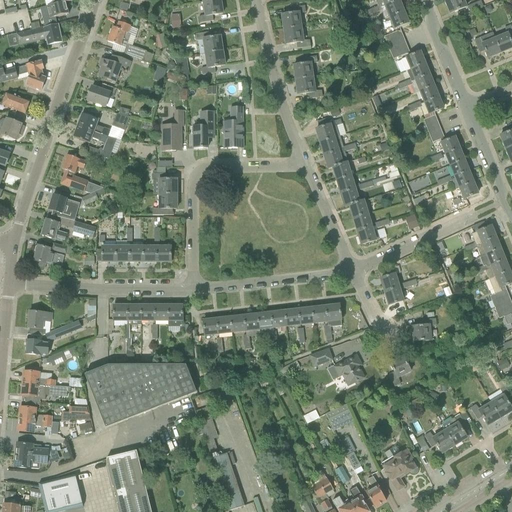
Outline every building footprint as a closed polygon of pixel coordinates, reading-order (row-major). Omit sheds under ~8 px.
[(72,1),(71,0),(52,0),(53,5),(40,9),(72,1)] [(222,14),(221,14),(218,0),(217,0),(202,3),(204,17),(198,17),(199,24),(213,22),(212,16),(222,14)] [(450,14),(466,8),(462,0),(445,0),(450,13),(449,14),(450,14)] [(72,1),(40,9),(43,24),(44,27),(56,24),(55,18),(56,18),(68,15),(65,4),(65,3),(66,3),(72,2),(72,1)] [(388,19),(403,13),(398,1),(384,7),(385,11),(388,19)] [(480,1),(467,7),(470,12),(482,7),(480,1)] [(120,9),(128,11),(129,4),(121,3),(120,9)] [(385,11),(384,7),(383,5),(377,7),(375,8),(377,14),(385,11)] [(298,13),(304,12),(304,7),(301,7),(291,8),(292,14),(281,16),(282,16),(284,30),(300,28),(298,13)] [(369,17),(377,14),(375,8),(367,12),(369,17)] [(408,23),(407,24),(403,13),(388,19),(393,30),(408,24),(408,23)] [(179,15),(171,16),(171,29),(180,28),(179,15)] [(133,29),(128,27),(118,23),(116,30),(112,28),(107,42),(120,47),(125,48),(123,54),(133,57),(143,61),(146,52),(127,45),(133,29)] [(47,47),(62,43),(58,25),(43,29),(16,35),(18,47),(45,40),(47,47)] [(511,45),(510,41),(511,39),(511,30),(510,26),(505,28),(507,35),(495,40),(494,40),(500,53),(511,47),(511,45)] [(309,42),(302,43),(300,28),(284,30),(286,44),(285,44),(285,45),(296,43),(297,49),(310,47),(309,42)] [(471,38),(477,36),(474,29),(469,32),(471,38)] [(391,41),(402,36),(400,31),(389,35),(391,41)] [(220,37),(209,39),(208,33),(195,35),(196,42),(198,42),(198,46),(202,46),(203,55),(221,52),(219,38),(220,37)] [(494,40),(495,40),(492,33),(474,41),(479,54),(484,51),(487,59),(488,58),(500,53),(494,40)] [(171,43),(175,39),(171,34),(169,36),(168,35),(166,37),(171,43)] [(394,47),(391,41),(389,35),(383,38),(388,49),(394,47)] [(394,47),(405,42),(402,36),(391,41),(394,47)] [(396,52),(407,47),(405,42),(394,47),(396,52)] [(398,58),(396,52),(394,47),(388,49),(393,60),(398,58)] [(398,58),(409,53),(407,47),(396,52),(398,58)] [(224,66),(223,66),(221,52),(203,55),(205,68),(200,69),(202,76),(215,74),(214,68),(224,66)] [(419,53),(420,53),(419,53),(400,61),(404,72),(424,64),(419,53)] [(185,57),(174,59),(184,82),(187,81),(187,76),(188,76),(185,57)] [(310,64),(317,63),(316,57),(302,59),(303,65),(293,66),(293,67),(294,66),(296,81),(312,78),(310,64)] [(130,63),(124,61),(115,58),(113,64),(101,60),(100,62),(103,63),(98,77),(116,83),(120,72),(126,74),(130,63)] [(41,71),(43,70),(41,62),(26,66),(25,64),(23,65),(24,67),(3,72),(1,65),(0,64),(0,85),(28,77),(29,78),(26,87),(40,92),(45,79),(43,78),(41,71)] [(168,64),(167,66),(168,69),(171,71),(173,70),(175,67),(174,64),(171,63),(168,64)] [(411,82),(428,75),(424,64),(404,72),(405,73),(407,72),(410,80),(411,82)] [(158,67),(155,74),(163,77),(165,70),(158,67)] [(412,95),(433,87),(428,75),(411,82),(410,80),(403,83),(405,88),(409,87),(412,95)] [(321,92),(315,93),(312,78),(296,81),(298,95),(297,95),(308,94),(309,100),(321,98),(321,92)] [(420,105),(437,98),(433,87),(412,95),(413,96),(419,93),(421,99),(418,100),(419,103),(420,105)] [(110,94),(99,90),(91,88),(86,101),(105,108),(110,94)] [(14,96),(14,97),(6,94),(2,106),(24,114),(29,102),(16,97),(16,96),(14,96)] [(376,97),(371,99),(375,108),(380,106),(376,97)] [(442,109),(437,98),(420,105),(419,103),(413,105),(415,110),(419,108),(423,117),(443,109),(442,109)] [(221,129),(221,134),(223,137),(223,149),(237,149),(243,148),(243,135),(243,133),(243,131),(243,116),(243,108),(233,108),(228,108),(228,123),(223,123),(223,129),(221,129)] [(128,118),(129,112),(119,109),(117,116),(128,118)] [(173,126),(161,126),(161,142),(161,152),(175,152),(181,152),(181,148),(181,138),(181,128),(183,127),(183,111),(172,111),(173,126)] [(199,126),(193,126),(193,149),(207,149),(209,149),(209,140),(213,140),(213,131),(213,113),(203,113),(199,113),(199,126)] [(99,121),(91,118),(82,115),(77,126),(107,138),(109,132),(97,126),(99,121)] [(128,118),(117,116),(115,115),(111,128),(124,133),(129,119),(128,118)] [(425,126),(437,122),(435,116),(423,121),(425,126)] [(20,126),(11,122),(3,120),(0,121),(0,135),(5,138),(6,137),(15,140),(18,133),(21,135),(23,129),(22,129),(20,128),(20,126)] [(336,127),(341,126),(339,121),(328,124),(328,126),(315,130),(316,130),(320,143),(339,137),(336,127)] [(428,132),(439,127),(437,122),(425,126),(428,132)] [(511,124),(507,127),(509,132),(499,136),(500,137),(501,136),(506,150),(511,147),(511,124)] [(107,138),(77,126),(73,138),(90,145),(91,140),(104,145),(102,150),(99,149),(99,152),(87,148),(85,154),(109,160),(115,141),(107,138)] [(430,138),(442,133),(439,127),(428,132),(430,138)] [(432,143),(444,138),(442,133),(430,138),(432,143)] [(354,145),(342,148),(339,137),(320,143),(324,156),(355,146),(354,145)] [(454,139),(454,138),(440,144),(445,155),(458,149),(454,139)] [(0,152),(0,146),(1,144),(0,143),(0,165),(5,167),(9,156),(0,152)] [(386,145),(379,147),(381,153),(388,151),(386,145)] [(344,153),(356,150),(355,146),(324,156),(328,169),(347,163),(344,153)] [(450,166),(463,161),(458,149),(445,155),(450,166)] [(65,171),(60,185),(69,188),(83,193),(89,195),(94,193),(103,189),(87,182),(73,177),(77,168),(83,170),(86,163),(76,159),(66,156),(61,170),(65,171)] [(454,178),(467,172),(463,161),(450,166),(454,178)] [(337,181),(354,176),(350,163),(347,164),(347,163),(328,169),(328,170),(333,168),(337,181)] [(459,189),(472,183),(467,172),(454,178),(459,189)] [(176,180),(166,180),(166,174),(151,174),(152,181),(157,181),(158,195),(175,195),(175,181),(176,181),(176,180)] [(351,177),(354,176),(337,181),(341,194),(355,190),(351,177)] [(438,187),(446,184),(444,179),(436,182),(438,187)] [(359,191),(372,187),(371,182),(357,187),(359,191)] [(477,194),(472,183),(459,189),(463,200),(477,194)] [(363,201),(358,202),(355,190),(341,194),(345,207),(344,207),(363,202),(363,201)] [(89,195),(81,199),(84,206),(98,200),(94,193),(89,195)] [(176,209),(175,209),(175,195),(158,195),(158,209),(152,209),(152,216),(173,216),(173,213),(172,213),(172,210),(176,210),(176,209)] [(53,196),(48,210),(52,212),(50,216),(74,222),(79,204),(72,201),(53,196)] [(353,219),(367,215),(363,202),(344,207),(344,208),(349,206),(353,219)] [(357,232),(371,228),(367,215),(353,219),(357,232)] [(410,233),(420,230),(415,215),(404,219),(410,233)] [(56,232),(59,224),(45,220),(41,236),(54,240),(64,243),(66,235),(56,232)] [(375,229),(389,225),(388,220),(374,225),(375,229)] [(92,238),(94,229),(75,223),(72,232),(71,235),(83,238),(84,235),(92,238)] [(490,228),(491,227),(471,235),(475,244),(475,246),(494,238),(490,228)] [(377,232),(373,234),(371,228),(357,232),(361,245),(379,240),(377,232)] [(132,244),(132,236),(127,236),(127,242),(116,242),(116,247),(115,247),(115,262),(129,262),(129,247),(129,244),(132,244)] [(479,258),(499,250),(494,238),(475,246),(475,244),(469,246),(471,251),(475,249),(479,258)] [(67,249),(67,248),(53,244),(51,252),(68,256),(70,250),(67,249)] [(34,262),(32,268),(34,269),(42,272),(43,270),(45,264),(53,267),(60,269),(63,257),(56,255),(50,253),(51,250),(47,249),(37,246),(33,261),(34,262)] [(96,250),(96,262),(101,262),(101,263),(102,263),(102,262),(115,262),(115,247),(102,247),(101,247),(101,250),(96,250)] [(143,247),(129,247),(129,262),(143,262),(143,248),(143,247)] [(156,262),(156,248),(143,248),(143,262),(156,262)] [(170,248),(160,248),(156,248),(156,262),(170,262),(170,263),(170,248)] [(483,269),(504,261),(499,250),(479,258),(482,267),(483,269)] [(488,280),(508,272),(504,261),(483,269),(482,267),(477,269),(479,274),(484,272),(488,280)] [(511,281),(508,272),(488,280),(492,292),(504,287),(511,283),(511,281)] [(398,288),(397,284),(394,275),(380,279),(380,280),(381,280),(385,292),(398,288)] [(496,301),(508,296),(504,287),(492,292),(493,295),(496,301)] [(388,306),(403,301),(398,288),(385,292),(389,305),(388,306)] [(498,307),(496,301),(493,295),(489,297),(494,308),(498,307)] [(498,307),(510,302),(508,296),(496,301),(498,307)] [(95,315),(96,301),(89,301),(89,307),(87,307),(87,319),(87,318),(95,315)] [(500,312),(511,307),(511,305),(510,302),(498,307),(500,312)] [(329,328),(341,327),(339,306),(338,306),(338,307),(325,308),(327,324),(327,326),(325,327),(326,336),(330,335),(329,328)] [(127,307),(113,307),(113,323),(126,323),(127,323),(127,307)] [(140,323),(140,307),(127,307),(127,323),(126,323),(126,326),(124,326),(124,333),(129,333),(129,326),(140,326),(140,323)] [(140,323),(154,323),(154,307),(140,307),(140,323)] [(167,328),(168,328),(168,307),(154,307),(154,323),(167,323),(167,328)] [(182,323),(182,317),(182,307),(181,307),(168,307),(168,328),(179,328),(179,333),(184,333),(184,326),(181,326),(181,323),(182,323)] [(503,318),(500,312),(498,307),(494,308),(498,320),(503,318)] [(504,318),(511,314),(511,307),(500,312),(503,318),(504,318)] [(327,324),(325,308),(312,310),(313,325),(327,324)] [(300,327),(313,325),(312,310),(298,311),(300,327)] [(286,328),(300,327),(298,311),(284,313),(286,328)] [(29,312),(27,329),(29,329),(29,335),(42,336),(45,335),(45,334),(45,331),(43,330),(43,324),(49,324),(51,314),(29,312)] [(272,330),(286,328),(284,313),(271,314),(272,330)] [(272,330),(271,314),(257,316),(259,336),(270,334),(273,334),(273,333),(272,330)] [(259,336),(257,316),(243,318),(245,333),(258,331),(259,336)] [(231,335),(245,333),(243,318),(230,319),(231,335)] [(218,336),(231,335),(230,319),(216,321),(218,336)] [(429,327),(436,327),(436,319),(422,321),(422,326),(412,327),(412,328),(413,328),(414,342),(413,342),(431,341),(429,327)] [(204,338),(218,336),(216,321),(203,322),(202,322),(204,338)] [(49,333),(45,334),(48,342),(71,333),(68,325),(49,333)] [(43,343),(36,342),(26,341),(25,355),(47,357),(48,345),(42,345),(43,343)] [(313,369),(333,361),(328,349),(309,357),(313,369)] [(61,352),(48,357),(52,366),(65,360),(61,352)] [(332,367),(326,370),(332,382),(338,379),(342,377),(347,388),(355,383),(364,379),(358,368),(356,364),(359,362),(356,356),(347,360),(332,368),(332,367)] [(411,373),(407,366),(403,357),(402,357),(402,358),(390,364),(389,363),(393,373),(388,375),(394,387),(401,384),(398,379),(411,373)] [(475,365),(469,368),(472,373),(478,370),(475,365)] [(106,427),(194,393),(184,368),(108,368),(86,376),(106,427)] [(23,372),(22,384),(55,387),(55,381),(51,381),(39,380),(40,374),(33,373),(23,372)] [(81,386),(80,379),(71,379),(71,387),(81,386)] [(22,384),(21,396),(25,396),(25,402),(36,403),(40,404),(40,400),(45,400),(45,396),(66,397),(67,393),(70,393),(70,388),(55,387),(22,384)] [(511,399),(507,390),(505,387),(500,390),(503,396),(491,404),(499,418),(511,410),(511,411),(511,410),(507,402),(511,399)] [(421,398),(411,403),(415,409),(424,404),(426,403),(423,397),(421,398)] [(408,419),(415,415),(409,404),(403,407),(408,419)] [(487,425),(499,418),(491,404),(478,412),(475,406),(470,409),(477,420),(482,417),(487,426),(488,426),(487,425)] [(345,405),(325,415),(333,433),(353,423),(345,405)] [(89,408),(73,407),(72,422),(91,421),(89,408)] [(36,409),(30,409),(20,408),(19,420),(51,423),(52,417),(36,416),(36,409)] [(466,427),(461,418),(459,415),(448,422),(451,427),(444,431),(453,446),(466,438),(466,439),(467,439),(461,430),(466,427)] [(51,423),(19,420),(18,432),(34,433),(35,428),(51,430),(51,423)] [(441,453),(453,446),(444,431),(433,438),(429,433),(424,436),(431,448),(436,445),(441,454),(442,454),(441,453)] [(424,452),(430,449),(423,436),(417,440),(424,452)] [(16,444),(15,456),(31,457),(40,458),(41,457),(48,457),(48,451),(40,450),(41,446),(33,445),(26,445),(16,444)] [(414,466),(410,460),(412,459),(406,450),(399,454),(395,447),(384,454),(388,461),(380,465),(396,492),(404,487),(399,479),(400,479),(399,477),(403,474),(404,476),(409,473),(411,474),(412,474),(413,475),(414,474),(415,474),(416,474),(416,473),(417,472),(417,471),(417,470),(417,469),(417,468),(415,465),(414,466)] [(150,511),(136,452),(106,459),(107,465),(106,466),(112,488),(113,488),(115,494),(114,495),(114,498),(116,497),(117,504),(116,504),(117,511),(150,511)] [(69,453),(63,455),(65,463),(71,461),(69,453)] [(353,453),(346,457),(354,471),(360,467),(361,467),(353,453)] [(244,507),(241,497),(227,454),(211,459),(228,511),(244,507)] [(354,471),(346,457),(345,455),(338,458),(354,486),(360,483),(356,475),(354,471)] [(15,456),(14,468),(16,468),(30,469),(39,470),(39,464),(39,462),(47,462),(48,457),(41,457),(40,458),(31,457),(15,456)] [(360,467),(354,471),(356,475),(363,472),(360,467)] [(325,495),(332,491),(322,473),(316,476),(317,478),(325,495)] [(75,475),(38,484),(44,511),(62,511),(83,507),(75,475)] [(371,489),(365,493),(369,500),(374,508),(376,508),(381,505),(381,504),(385,502),(379,491),(380,490),(375,481),(372,477),(366,481),(371,489)] [(317,478),(310,482),(312,486),(311,487),(321,504),(327,500),(328,500),(327,498),(325,495),(317,478)] [(353,499),(348,502),(353,511),(367,511),(362,503),(364,502),(359,493),(356,488),(349,492),(353,499)] [(258,511),(263,511),(260,497),(255,498),(258,511)] [(338,497),(331,501),(332,502),(335,508),(337,511),(353,511),(348,502),(343,505),(339,498),(338,497)] [(327,500),(321,504),(325,511),(333,511),(327,501),(327,500)] [(304,511),(312,511),(308,501),(301,504),(304,511)]
